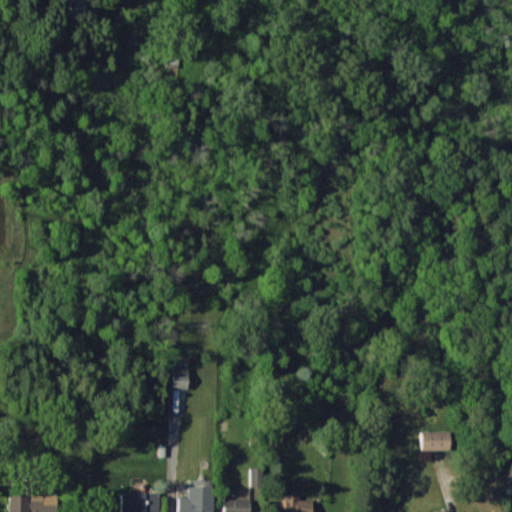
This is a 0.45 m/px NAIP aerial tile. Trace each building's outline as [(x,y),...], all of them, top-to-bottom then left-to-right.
[(67,0),(68,15),(86,15),(86,0),(67,0)] [(187,356),(172,356),(172,388),(188,388),(187,356)] [(448,430),(419,431),(419,450),(448,449),(448,430)] [(248,467),(249,486),(262,486),(261,467),(248,467)] [(177,496),(176,511),(211,511),(211,479),(187,479),(188,496),(177,496)] [(119,511),(157,511),(158,491),(120,491),(119,511)] [(8,492),(7,511),(56,511),(57,493),(8,492)] [(311,511),(312,499),(298,499),(298,493),(284,493),(283,511),(311,511)] [(249,511),(250,498),(224,498),(223,511),(249,511)]
